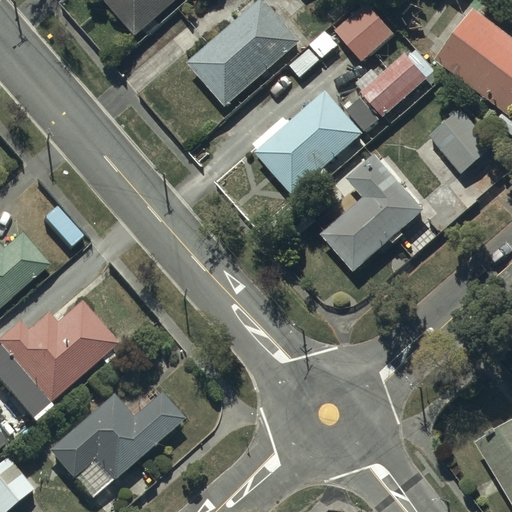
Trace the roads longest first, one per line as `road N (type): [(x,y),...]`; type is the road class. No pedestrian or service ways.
road 1 (residential): [(0,36),(299,381)]
road 2 (residential): [(511,262),(361,393)]
